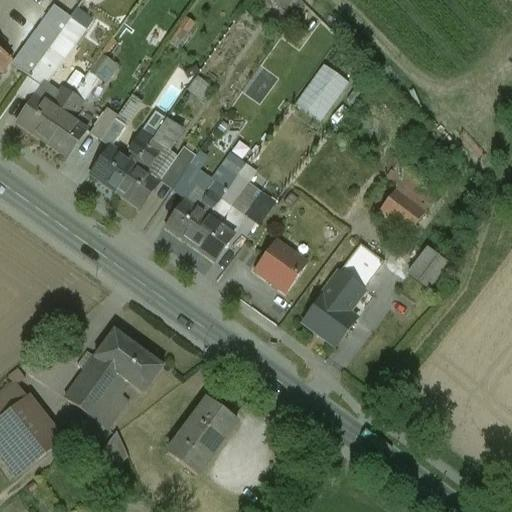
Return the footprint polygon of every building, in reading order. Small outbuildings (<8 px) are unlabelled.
[(103,0),(109,3),(101,16),(122,28),(137,2),(132,0),(103,0)] [(271,0),(287,15),(301,0),(300,0),(271,0)] [(69,19),(52,4),(11,62),(26,75),(69,19)] [(84,30),(69,19),(26,75),(41,86),(84,30)] [(0,77),(11,62),(0,53),(0,77)] [(297,100),(320,118),(345,86),(322,68),(297,100)] [(194,78),(186,92),(201,100),(208,86),(194,78)] [(53,95),(41,86),(13,122),(39,141),(58,114),(71,94),(61,86),(53,95)] [(58,114),(69,121),(82,102),(71,94),(58,114)] [(117,117),(105,109),(87,134),(99,142),(114,121),(117,117)] [(69,121),(58,114),(39,141),(64,158),(83,131),(69,121)] [(125,129),(114,121),(99,142),(107,148),(110,149),(125,129)] [(110,149),(107,148),(88,175),(115,193),(146,147),(135,139),(122,158),(110,149)] [(156,155),(146,147),(115,193),(139,211),(157,183),(144,173),(156,155)] [(182,147),(157,183),(171,192),(196,157),(182,147)] [(396,186),(394,189),(425,212),(438,195),(396,163),(385,177),(396,186)] [(221,169),(205,187),(216,196),(232,178),(221,169)] [(425,212),(394,189),(375,213),(406,237),(425,212)] [(209,192),(197,210),(208,218),(220,200),(209,192)] [(197,210),(183,200),(163,227),(188,245),(208,218),(197,210)] [(231,208),(220,200),(208,218),(218,225),(231,208)] [(218,225),(208,218),(188,245),(213,263),(233,236),(218,225)] [(306,265),(274,242),(253,272),(285,295),(306,265)] [(359,244),(337,272),(363,291),(384,264),(359,244)] [(448,264),(425,246),(403,275),(426,293),(448,264)] [(363,291),(337,272),(300,323),(335,349),(356,321),(346,313),(363,291)] [(74,366),(82,373),(62,398),(105,431),(128,401),(115,392),(123,382),(142,395),(163,368),(114,331),(93,358),(85,352),(74,366)] [(13,382),(0,392),(0,461),(14,479),(60,442),(13,382)] [(236,422),(205,399),(163,456),(194,478),(236,422)] [(126,459),(114,435),(92,461),(110,477),(126,459)]
